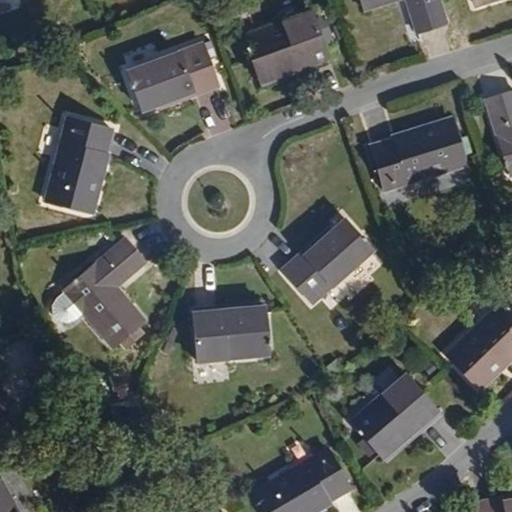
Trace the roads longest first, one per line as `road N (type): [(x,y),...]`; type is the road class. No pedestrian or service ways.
road 1 (residential): [(511,54),(221,150)]
road 2 (residential): [(221,150),(191,159),(172,184),(172,215),(191,239),(221,248),(251,235),(267,207),(261,175)]
road 3 (residential): [(389,511),(511,414)]
